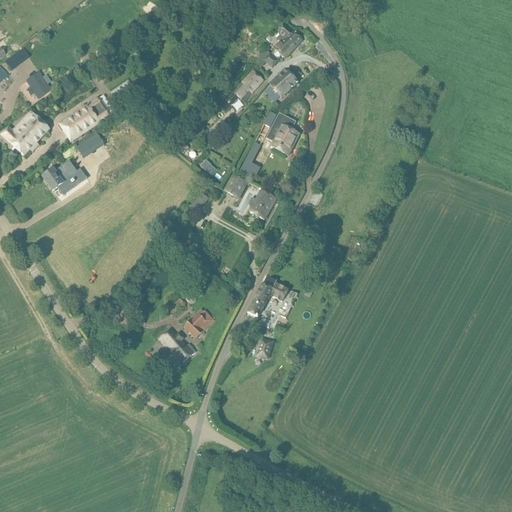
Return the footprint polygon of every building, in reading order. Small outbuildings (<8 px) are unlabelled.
[(266,51),(255,63),(261,70),(266,64),(272,69),(278,62),(278,61),(281,57),(285,60),(302,41),(292,31),(292,32),(284,25),(278,32),(281,35),(277,40),(281,44),(274,51),(275,51),(271,55),(266,51)] [(0,49),(0,59),(9,54),(8,52),(24,41),(19,34),(3,45),(4,46),(0,49)] [(5,63),(8,67),(11,72),(11,71),(16,68),(10,60),(7,62),(5,63)] [(69,72),(73,78),(76,76),(81,73),(77,66),(69,72)] [(0,83),(2,81),(8,88),(14,83),(10,78),(13,76),(7,70),(5,73),(0,68),(0,83)] [(225,70),(219,77),(230,88),(236,81),(225,70)] [(286,71),(270,86),(281,99),(298,84),(286,71)] [(235,113),(244,103),(263,81),(253,72),(220,109),(226,114),(231,109),(235,113)] [(50,82),(46,77),(42,80),(38,74),(27,83),(31,88),(27,91),(30,96),(34,93),(39,99),(40,98),(50,91),(47,86),(46,85),(50,82)] [(97,100),(60,125),(72,142),(109,117),(97,100)] [(24,156),(31,149),(49,130),(32,114),(13,133),(9,129),(2,135),(10,143),(24,156)] [(271,115),(267,124),(271,126),(275,117),(271,115)] [(293,122),(284,117),(280,115),(267,139),(274,142),(271,148),(288,157),(299,135),(289,129),(293,122)] [(83,158),(90,153),(83,144),(76,149),(83,158)] [(185,145),(180,151),(184,154),(189,148),(185,145)] [(210,166),(211,165),(206,161),(201,167),(206,171),(210,166)] [(53,192),(61,186),(63,184),(60,179),(69,173),(64,165),(54,172),(53,170),(43,178),(53,192)] [(225,192),(238,199),(246,184),(233,177),(225,192)] [(248,186),(236,211),(243,215),(256,189),(248,186)] [(276,199),(267,194),(262,191),(250,213),(264,221),(276,199)] [(258,318),(269,296),(282,302),(288,291),(275,284),(272,290),(262,285),(248,313),(258,318)] [(307,289),(304,295),(310,298),(313,292),(307,289)] [(168,305),(167,309),(173,315),(184,304),(176,296),(170,302),(168,305)] [(201,310),(184,328),(196,340),(214,322),(205,311),(203,313),(201,310)] [(182,364),(195,353),(189,345),(187,347),(172,329),(159,340),(170,351),(159,361),(169,371),(175,366),(176,367),(181,362),(182,364)] [(268,362),(274,343),(260,339),(255,358),(268,362)]
